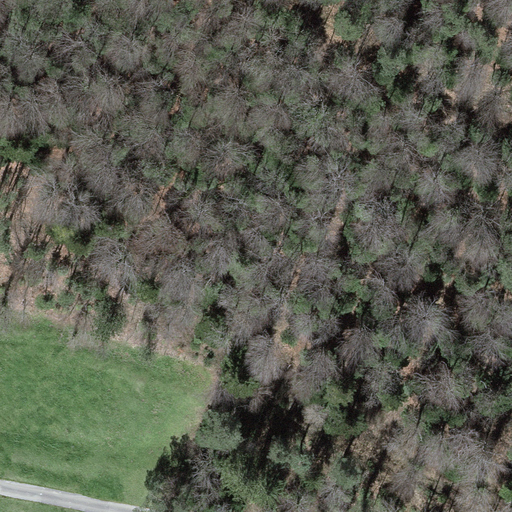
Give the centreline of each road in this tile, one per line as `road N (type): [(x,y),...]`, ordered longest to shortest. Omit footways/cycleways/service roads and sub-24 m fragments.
road 1 (track): [(511,103),(300,0)]
road 2 (track): [(124,511),(0,487)]
